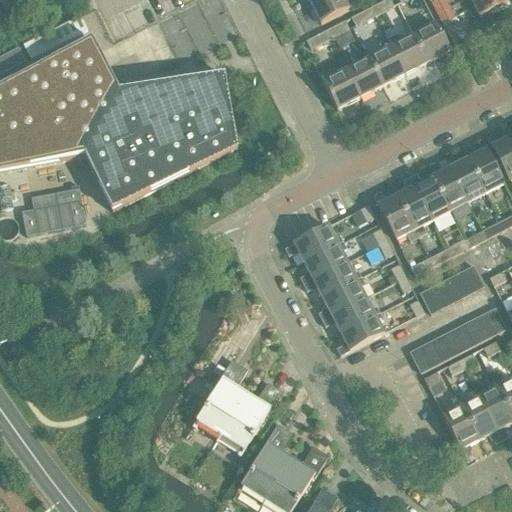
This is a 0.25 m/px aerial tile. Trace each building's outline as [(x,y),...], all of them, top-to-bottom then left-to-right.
[(319,24),(347,9),(342,0),(308,0),(307,1),(319,24)] [(437,15),(448,10),(443,0),(442,0),(432,5),(437,15)] [(470,0),(480,20),(507,6),(504,0),(470,0)] [(374,19),(393,9),(389,1),(370,11),(374,19)] [(443,26),(454,20),(448,10),(437,15),(443,26)] [(356,29),(374,19),(370,11),(351,20),(356,29)] [(31,62),(87,33),(80,18),(23,47),(31,62)] [(427,64),(450,51),(434,23),(411,35),(427,64)] [(330,42),(348,32),(344,24),(325,34),(330,42)] [(311,52),(330,42),(325,34),(307,44),(311,52)] [(404,75),(427,64),(411,35),(389,47),(404,75)] [(116,89),(92,43),(86,46),(33,73),(0,90),(0,175),(73,163),(85,161),(88,168),(89,168),(110,210),(112,215),(195,173),(195,172),(237,151),(236,145),(230,108),(229,108),(224,79),(138,94),(138,93),(119,96),(116,89)] [(382,87),(404,75),(389,47),(367,58),(382,87)] [(360,99),(382,87),(367,58),(345,70),(360,99)] [(337,111),(360,99),(345,70),(322,82),(337,111)] [(511,145),(510,141),(498,147),(494,137),(486,141),(509,184),(511,182),(511,145)] [(467,163),(484,196),(502,187),(485,154),(480,144),(472,148),(477,158),(467,163)] [(277,152),(267,157),(270,163),(280,158),(277,152)] [(484,196),(467,163),(457,168),(452,158),(444,162),(466,205),(484,196)] [(449,215),(466,205),(444,162),(438,166),(443,175),(432,181),(449,215)] [(449,215),(432,181),(422,186),(417,176),(409,180),(431,224),(449,215)] [(422,228),(431,224),(409,180),(403,184),(408,194),(396,200),(418,242),(427,237),(422,228)] [(86,228),(79,192),(31,201),(33,213),(22,215),(26,240),(86,228)] [(418,242),(396,200),(386,205),(381,195),(373,199),(396,242),(405,237),(410,246),(418,242)] [(366,226),(375,221),(368,208),(359,213),(366,226)] [(503,233),(511,228),(511,218),(499,225),(503,233)] [(486,242),(503,233),(499,225),(481,234),(486,242)] [(336,240),(332,242),(326,230),(282,253),(287,261),(296,256),(301,266),(340,246),(338,242),(337,242),(336,240)] [(378,249),(387,245),(381,232),(372,237),(378,249)] [(468,252),(486,242),(481,234),(464,243),(468,252)] [(450,261),(468,252),(464,243),(446,253),(450,261)] [(385,262),(394,257),(387,245),(378,249),(385,262)] [(340,256),(344,254),(340,246),(301,266),(307,277),(298,282),(302,289),(345,266),(340,256)] [(432,270),(450,261),(446,253),(428,262),(432,270)] [(415,279),(432,270),(428,262),(411,271),(415,279)] [(355,275),(351,277),(345,266),(302,289),(305,296),(315,291),(320,302),(359,282),(355,275)] [(397,284),(406,280),(399,267),(390,272),(397,284)] [(472,296),(483,291),(472,269),(461,275),(472,296)] [(462,302),(472,296),(461,275),(451,281),(462,302)] [(493,290),(506,283),(501,275),(489,282),(493,290)] [(403,297),(412,292),(406,280),(397,284),(403,297)] [(451,307),(462,302),(451,281),(440,286),(451,307)] [(358,291),(363,289),(359,282),(320,302),(326,313),(316,318),(320,325),(363,302),(358,291)] [(440,313),(451,307),(440,286),(429,292),(440,313)] [(429,319),(440,313),(429,292),(418,297),(429,319)] [(374,311),(369,313),(363,302),(320,325),(324,332),(333,327),(338,338),(377,317),(374,311)] [(418,304),(409,308),(416,321),(425,317),(418,304)] [(494,338),(504,333),(493,312),(483,317),(494,338)] [(376,327),(381,324),(377,317),(338,338),(344,348),(335,352),(339,361),(382,338),(376,327)] [(483,344),(494,338),(483,317),(472,323),(483,344)] [(473,349),(483,344),(472,323),(461,328),(473,349)] [(462,355),(473,349),(461,328),(451,334),(462,355)] [(451,360),(462,355),(451,334),(440,340),(451,360)] [(441,366),(451,360),(440,340),(430,345),(441,366)] [(430,372),(441,366),(430,345),(419,351),(430,372)] [(488,360),(500,354),(496,345),(483,352),(488,360)] [(420,377),(430,372),(419,351),(409,356),(420,377)] [(464,372),(477,366),(472,357),(460,364),(464,372)] [(452,379),(464,372),(460,364),(447,370),(452,379)] [(234,392),(245,374),(231,365),(218,386),(220,387),(192,431),(215,446),(245,399),(234,392)] [(429,390),(441,384),(436,376),(424,382),(429,390)] [(511,382),(504,387),(502,382),(494,386),(511,419),(511,382)] [(503,431),(511,426),(511,419),(494,386),(487,390),(490,395),(479,401),(501,443),(508,440),(503,431)] [(269,418),(282,397),(266,388),(255,405),(245,399),(215,446),(239,461),(267,417),(269,418)] [(494,447),(501,443),(479,401),(467,406),(465,401),(458,405),(479,443),(490,438),(494,447)] [(468,449),(479,443),(458,405),(452,408),(455,413),(443,419),(466,462),(473,459),(468,449)] [(279,456),(290,438),(275,429),(262,450),(264,452),(237,496),(260,511),(290,463),(279,456)] [(313,482),(326,461),(311,451),(300,469),(290,463),(260,511),(261,511),(291,511),(311,481),(313,482)] [(329,511),(336,502),(321,493),(309,511),(310,511),(329,511)]
